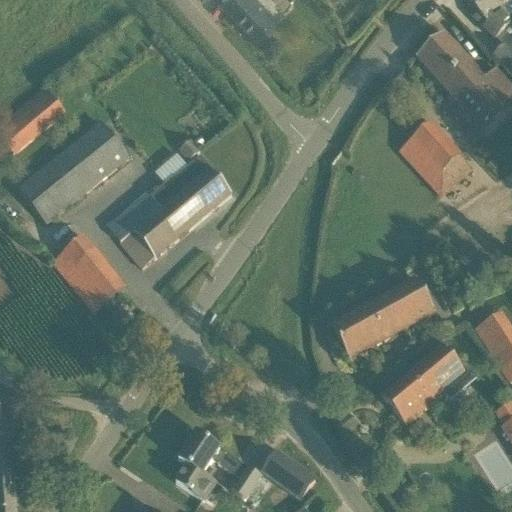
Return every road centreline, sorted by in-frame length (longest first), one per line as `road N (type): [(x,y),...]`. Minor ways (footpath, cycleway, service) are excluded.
road 1 (unclassified): [(362,511),(313,448),(178,339)]
road 2 (unclassified): [(178,339),(310,145)]
road 3 (unclassified): [(310,145),(178,0)]
road 4 (residential): [(310,145),(422,0)]
road 5 (unclassified): [(125,413),(0,380)]
road 6 (unclassified): [(53,511),(125,413)]
